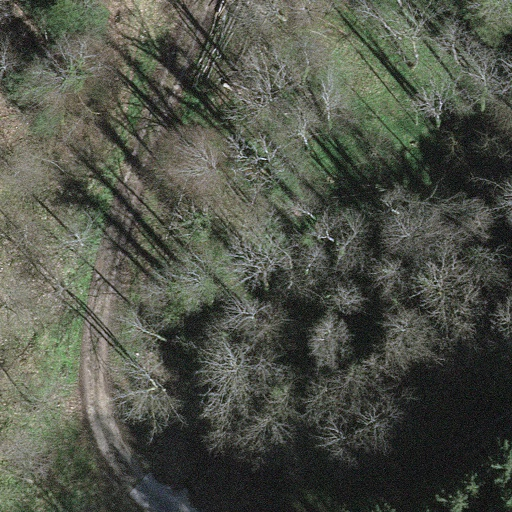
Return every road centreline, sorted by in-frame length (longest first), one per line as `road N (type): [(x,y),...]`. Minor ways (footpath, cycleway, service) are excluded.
road 1 (track): [(214,0),(107,259),(92,337),(92,403),(113,457),(150,511)]
road 2 (track): [(369,511),(511,420)]
